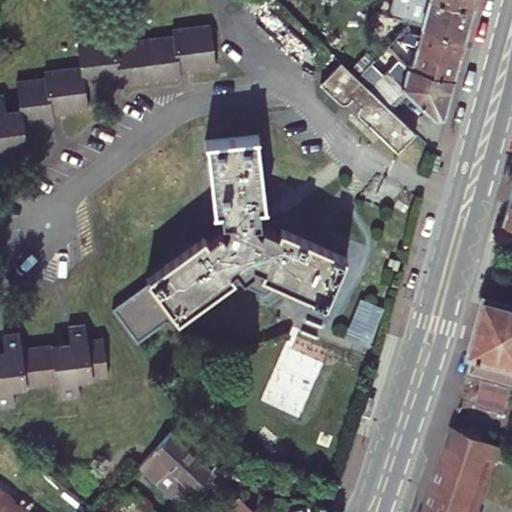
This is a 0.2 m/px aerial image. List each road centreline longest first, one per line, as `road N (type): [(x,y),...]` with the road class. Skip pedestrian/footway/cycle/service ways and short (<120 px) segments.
road 1 (secondary): [(510,0),(422,321),(356,511)]
road 2 (secondary): [(383,511),(511,77)]
